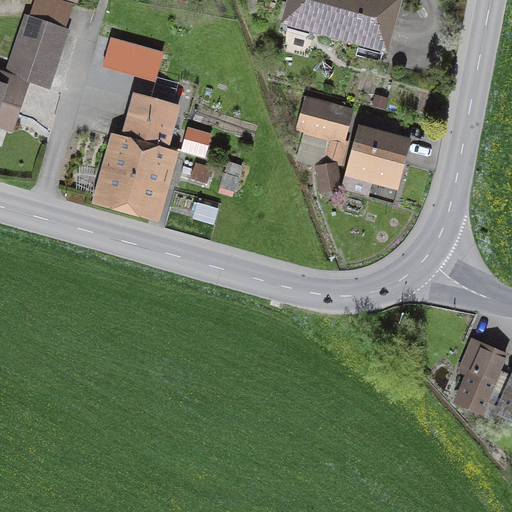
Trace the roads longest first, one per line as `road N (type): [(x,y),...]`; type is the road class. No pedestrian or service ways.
road 1 (tertiary): [(0,204),(317,289),(374,293),(425,268)]
road 2 (tertiary): [(425,268),(454,232),(464,194),(495,0)]
